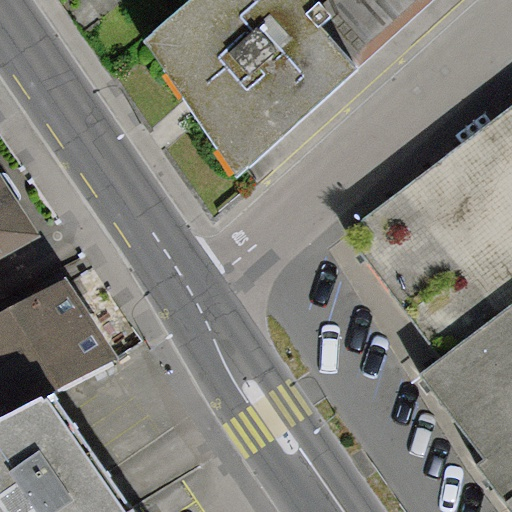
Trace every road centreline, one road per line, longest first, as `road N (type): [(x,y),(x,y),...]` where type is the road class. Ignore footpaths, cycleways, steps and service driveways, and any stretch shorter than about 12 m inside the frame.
road 1 (residential): [(195,298),(511,8)]
road 2 (primary): [(195,298),(0,0)]
road 3 (primary): [(336,511),(195,298)]
